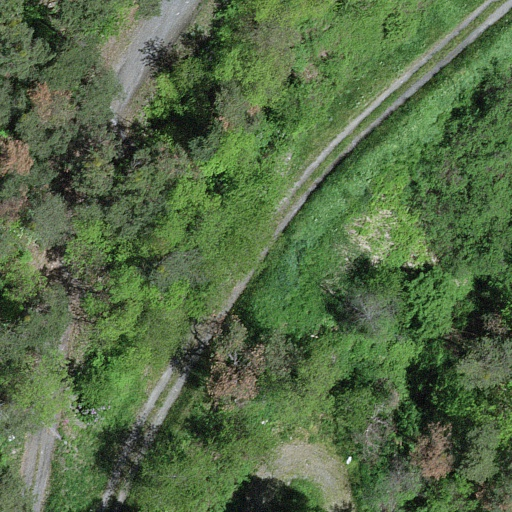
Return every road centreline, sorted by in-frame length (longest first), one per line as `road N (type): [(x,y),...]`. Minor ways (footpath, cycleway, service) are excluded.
road 1 (track): [(104,511),(197,325),(323,159),(497,0)]
road 2 (track): [(29,511),(76,267),(173,0)]
road 3 (track): [(250,511),(259,483),(283,460),(301,456),(343,478),(351,511)]
